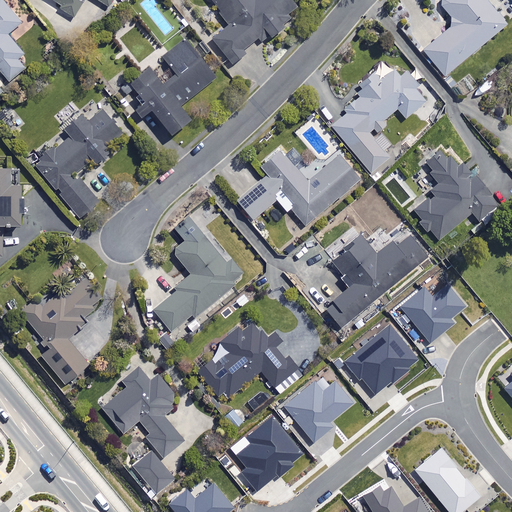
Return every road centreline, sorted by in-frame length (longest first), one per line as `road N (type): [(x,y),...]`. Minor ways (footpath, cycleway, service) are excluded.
road 1 (residential): [(125,241),(147,208),(360,0)]
road 2 (residential): [(293,511),(414,412),(459,397)]
